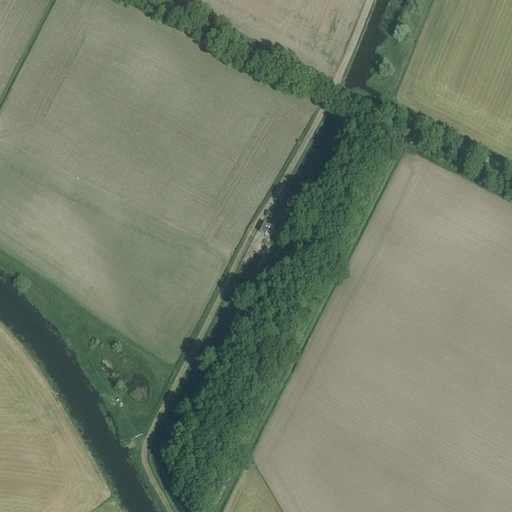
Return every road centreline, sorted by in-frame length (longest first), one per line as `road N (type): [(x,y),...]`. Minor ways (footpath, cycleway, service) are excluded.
road 1 (track): [(170,511),(144,461),(155,423),(334,89),(369,0)]
road 2 (track): [(155,0),(511,176)]
